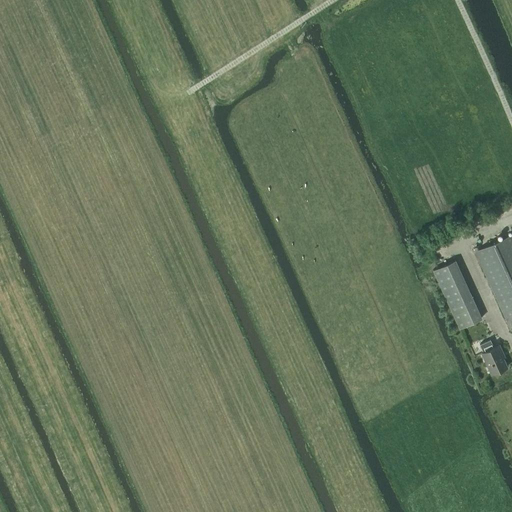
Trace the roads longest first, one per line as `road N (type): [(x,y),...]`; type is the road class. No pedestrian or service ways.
road 1 (track): [(330,0),(194,87)]
road 2 (track): [(504,332),(463,244),(511,222)]
road 3 (track): [(511,124),(455,0)]
